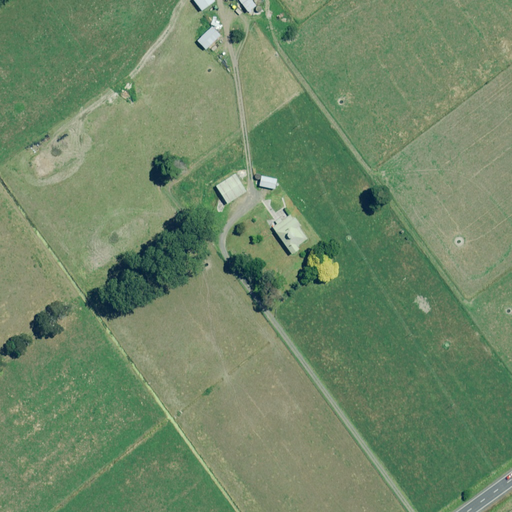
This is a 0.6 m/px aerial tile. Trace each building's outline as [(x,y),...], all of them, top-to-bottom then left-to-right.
[(212,0),(191,0),(201,12),(209,5),(211,7),(213,5),(212,3),(214,1),(212,0)] [(255,6),(250,0),(237,0),(247,12),(255,6)] [(220,36),(211,27),(197,41),(205,50),(220,36)] [(245,192),(234,174),(215,187),(226,204),(245,192)] [(256,181),(255,186),(274,189),(274,186),(276,187),(277,183),(275,182),(276,179),(259,176),(258,181),(256,181)] [(298,227),(300,226),(294,218),(292,219),(289,215),(281,221),(278,218),(269,225),(290,255),(298,249),(296,247),(307,239),(298,227)]
